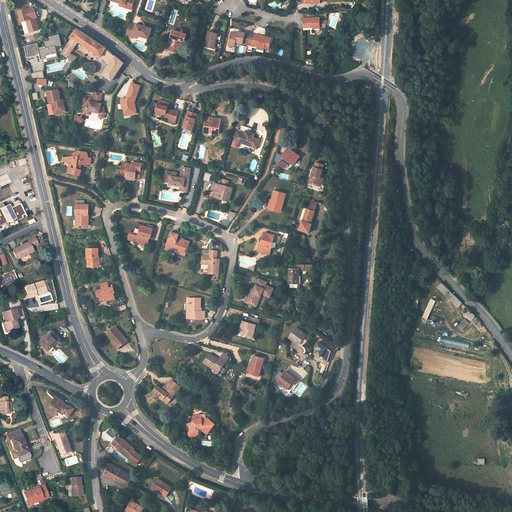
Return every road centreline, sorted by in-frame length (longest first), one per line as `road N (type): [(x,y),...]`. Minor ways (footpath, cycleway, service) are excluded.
road 1 (residential): [(176,84),(280,91),(323,124),(341,159),(342,377),(318,404),(253,428),(239,451)]
road 2 (tertiary): [(511,354),(415,237),(394,91),(365,74),(329,80),(250,61),(176,84)]
road 3 (secondary): [(84,344),(5,28)]
road 4 (residential): [(105,209),(141,204),(201,222),(232,243),(211,330),(196,339),(140,331)]
road 5 (secondary): [(475,511),(253,487)]
road 6 (tertiary): [(47,0),(147,73),(176,84)]
road 7 (residential): [(105,209),(140,331)]
